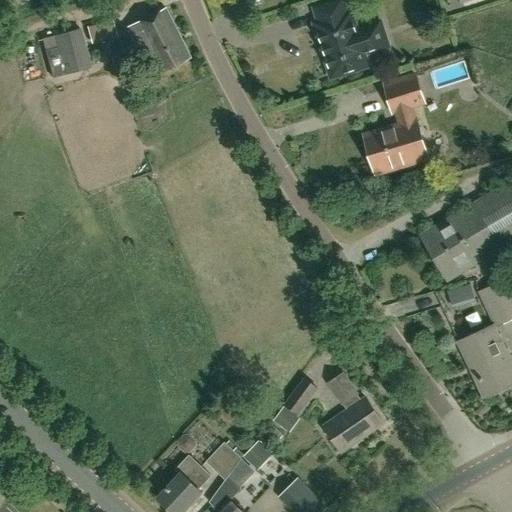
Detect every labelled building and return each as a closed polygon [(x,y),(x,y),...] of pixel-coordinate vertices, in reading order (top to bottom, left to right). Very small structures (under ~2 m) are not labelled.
[(346,15),(342,1),(316,9),(321,23),(317,24),(333,75),(359,66),(355,56),(376,49),(368,26),(355,30),(350,14),(346,15)] [(150,76),(189,57),(165,8),(126,27),(150,76)] [(80,29),(54,36),(57,47),(64,73),(90,66),(80,29)] [(376,173),(427,158),(411,106),(423,102),(415,76),(384,85),(397,125),(364,135),(376,173)] [(448,280),(511,242),(511,180),(420,234),(448,280)] [(495,326),(511,318),(511,295),(505,279),(479,291),(495,326)] [(484,396),(511,383),(511,364),(494,326),(459,342),(484,396)] [(362,400),(344,373),(329,383),(348,410),(325,426),(341,451),(383,423),(366,398),(362,400)] [(299,414),(318,388),(305,379),(286,405),(299,414)] [(274,419),(289,430),(298,418),(283,406),(274,419)] [(276,443),(283,435),(273,425),(266,433),(276,443)] [(180,446),(186,452),(191,451),(196,446),(196,440),(190,435),(185,436),(180,441),(180,446)] [(272,454),(258,440),(243,456),(257,469),(272,454)] [(209,465),(226,480),(227,478),(237,464),(241,459),(225,444),(224,443),(206,462),(209,465)] [(173,511),(183,511),(200,493),(198,491),(211,477),(189,456),(175,471),(180,475),(159,499),(173,511)] [(227,478),(226,480),(209,502),(219,511),(217,511),(243,511),(230,500),(240,489),(227,478)] [(321,511),(326,508),(297,479),(280,496),(295,511),(321,511)]
